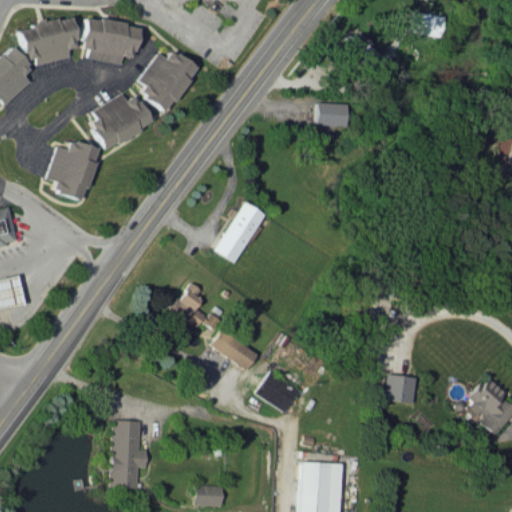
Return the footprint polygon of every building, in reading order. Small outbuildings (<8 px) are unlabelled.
[(406,30),(439,36),(443,15),(409,9),(406,30)] [(64,57),(63,47),(72,45),(66,16),(13,25),(20,59),(30,57),(31,63),(64,57)] [(83,57),(117,62),(118,55),(128,56),(133,24),(80,16),(75,46),(84,48),(83,57)] [(363,63),(375,49),(355,31),(343,45),(363,63)] [(0,103),(0,104),(25,80),(18,73),(26,66),(5,44),(0,49),(0,103)] [(134,79),(141,83),(134,92),(162,111),(192,66),(166,48),(161,56),(153,51),(134,79)] [(87,109),(91,116),(84,121),(99,148),(146,122),(131,93),(121,98),(118,93),(87,109)] [(342,102),(312,101),(312,123),(341,124),(342,102)] [(494,154),(505,156),(508,137),(497,135),(494,154)] [(52,144),(42,177),(51,179),(47,190),(77,199),(93,147),(64,138),(62,147),(52,144)] [(210,249),(231,261),(260,212),(239,200),(210,249)] [(0,243),(11,241),(3,205),(0,205),(0,243)] [(0,276),(0,306),(18,303),(13,274),(0,276)] [(198,289),(183,280),(165,310),(192,325),(199,312),(188,305),(198,289)] [(213,316),(200,312),(197,322),(210,326),(213,316)] [(205,342),(240,369),(252,353),(218,326),(205,342)] [(279,411),(293,389),(265,370),(250,391),(279,411)] [(406,400),(408,375),(379,373),(378,399),(406,400)] [(463,396),(468,401),(463,406),(474,416),(472,419),(489,434),(511,409),(496,396),(499,392),(480,376),(463,396)] [(135,419),(106,418),(104,486),(132,486),(132,465),(140,465),(140,448),(134,448),(135,419)] [(331,511),(334,461),(293,460),(291,511),(331,511)] [(216,504),(216,485),(189,484),(188,503),(216,504)]
